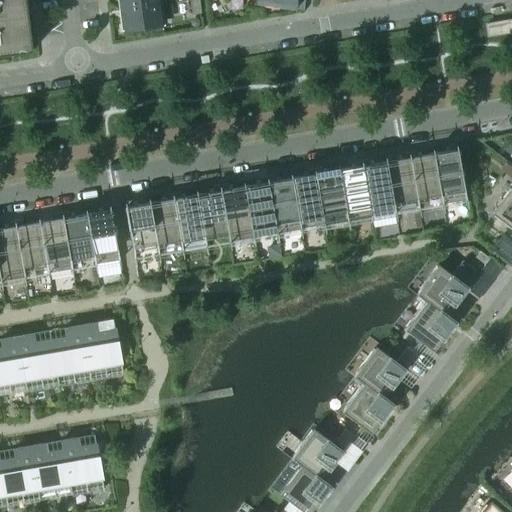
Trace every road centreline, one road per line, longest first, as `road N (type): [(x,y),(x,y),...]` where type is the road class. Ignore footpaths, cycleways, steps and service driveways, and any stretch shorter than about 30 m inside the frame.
road 1 (residential): [(0,199),(511,111)]
road 2 (residential): [(74,66),(488,0)]
road 3 (residential): [(349,511),(511,295)]
